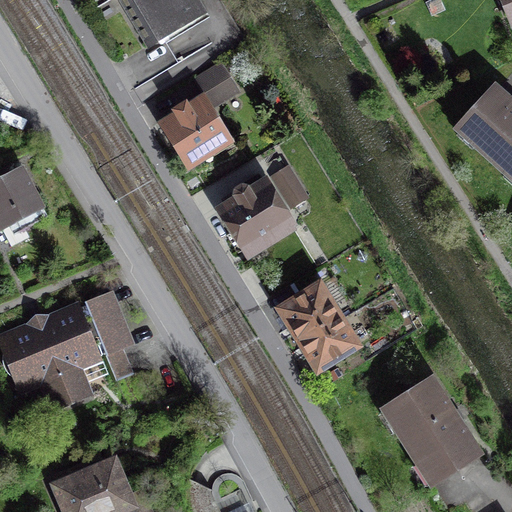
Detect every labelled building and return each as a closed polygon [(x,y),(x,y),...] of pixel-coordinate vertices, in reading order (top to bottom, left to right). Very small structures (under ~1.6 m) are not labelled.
[(198,0),(122,0),(150,45),(126,59),(142,85),(167,70),(152,43),(205,11),(198,0)] [(511,0),(503,0),(511,19),(511,0)] [(197,78),(214,103),(232,92),(215,66),(197,78)] [(511,103),(496,89),(459,129),(511,176),(511,103)] [(226,142),(199,97),(162,119),(190,164),(226,142)] [(22,170),(0,181),(0,224),(11,246),(28,237),(24,228),(46,217),(22,170)] [(305,197),(288,170),(275,178),(291,205),(305,197)] [(237,202),(222,211),(247,251),(291,224),(260,174),(231,192),(237,202)] [(282,310),(300,339),(337,316),(319,287),(282,310)] [(13,364),(115,322),(113,317),(117,316),(109,296),(3,340),(13,364)] [(355,345),(337,316),(300,339),(318,368),(355,345)] [(115,322),(13,364),(22,388),(43,380),(55,407),(87,394),(76,367),(105,355),(116,380),(133,373),(122,347),(129,344),(121,325),(117,327),(115,322)] [(432,380),(385,410),(433,485),(480,455),(432,380)] [(68,471),(53,478),(67,511),(117,511),(133,505),(114,461),(71,480),(68,471)] [(191,511),(220,511),(214,498),(191,509),(191,511)]
